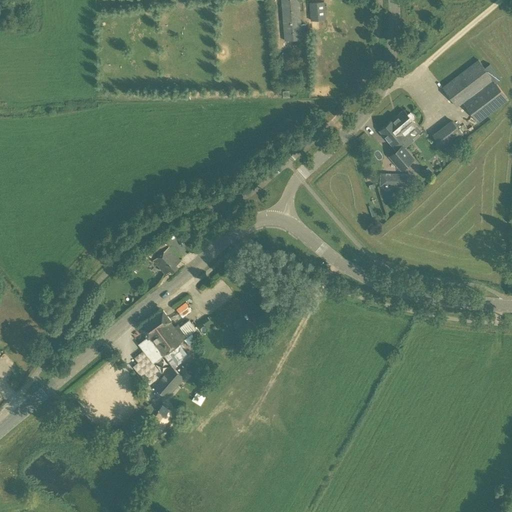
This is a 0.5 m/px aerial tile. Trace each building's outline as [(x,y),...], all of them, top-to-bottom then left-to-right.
[(280,0),(284,41),(302,39),(299,0),(280,0)] [(310,21),(326,19),(324,2),(309,3),(310,21)] [(478,122),(507,99),(478,60),(442,87),(457,106),(462,102),(478,122)] [(392,120),(404,134),(413,127),(414,127),(416,125),(413,122),(414,122),(413,120),(415,118),(410,112),(407,114),(403,110),(392,120)] [(404,135),(404,134),(392,120),(380,130),(397,150),(389,157),(401,171),(415,159),(405,148),(407,146),(402,140),(406,137),(404,135)] [(443,149),(463,134),(452,120),(433,134),(443,149)] [(381,185),(393,182),(391,170),(378,173),(381,185)] [(411,187),(411,174),(394,173),(393,186),(411,187)] [(153,256),(167,245),(165,243),(161,238),(147,249),(153,256)] [(172,271),(177,266),(176,265),(180,261),(168,247),(153,259),(165,274),(170,269),(172,271)] [(142,263),(143,262),(138,257),(129,264),(134,270),(142,263)] [(142,327),(149,336),(138,344),(152,362),(168,351),(178,364),(189,356),(179,342),(181,340),(167,322),(170,320),(163,312),(142,327)] [(186,335),(196,329),(190,318),(180,324),(186,335)] [(167,398),(185,377),(170,365),(153,385),(167,398)] [(192,400),(200,404),(204,395),(196,391),(192,400)] [(170,429),(176,411),(159,405),(154,420),(160,422),(159,425),(170,429)]
